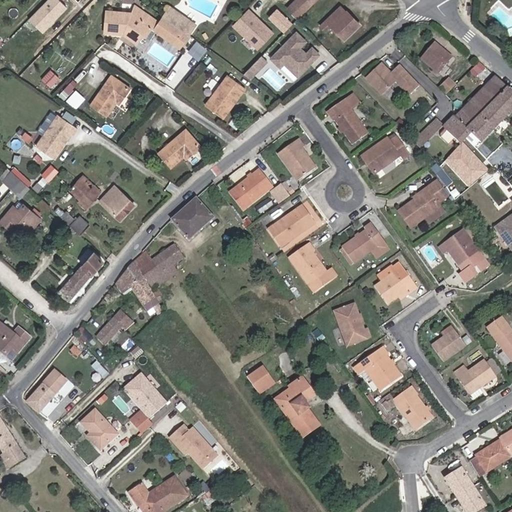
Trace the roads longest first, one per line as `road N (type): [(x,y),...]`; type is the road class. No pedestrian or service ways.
road 1 (unclassified): [(78,333),(186,199),(305,104)]
road 2 (unclassified): [(417,511),(411,461),(511,401)]
road 3 (unclassified): [(305,104),(434,0)]
road 4 (unclassified): [(23,392),(125,511)]
road 5 (unknown): [(251,147),(148,76)]
